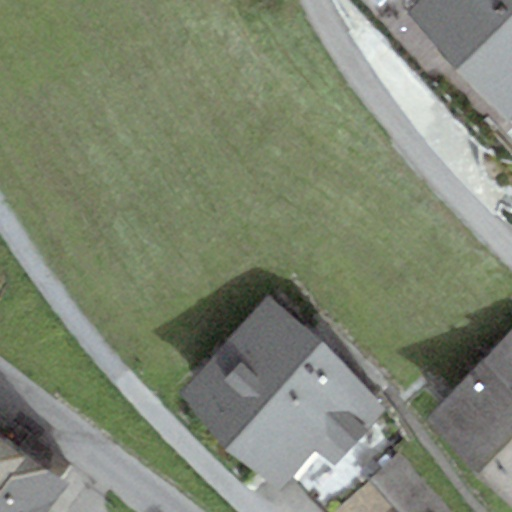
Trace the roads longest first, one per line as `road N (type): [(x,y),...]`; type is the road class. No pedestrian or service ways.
road 1 (residential): [(0,205),(38,270),(141,398),(257,511)]
road 2 (residential): [(0,379),(171,511)]
